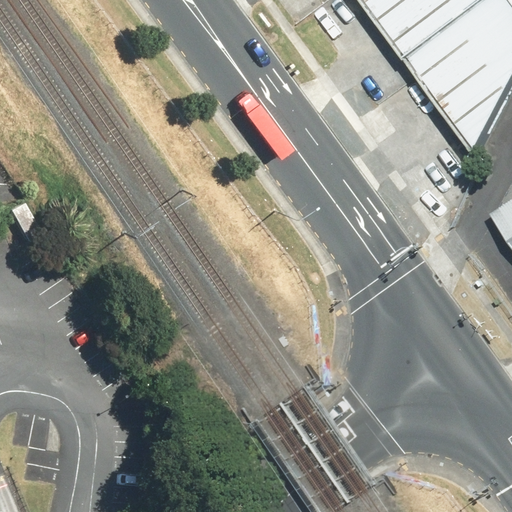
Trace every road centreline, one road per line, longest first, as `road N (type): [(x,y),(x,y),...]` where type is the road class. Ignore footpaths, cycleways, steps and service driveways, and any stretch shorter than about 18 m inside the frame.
road 1 (secondary): [(186,0),(439,348)]
road 2 (secondary): [(439,348),(269,511)]
